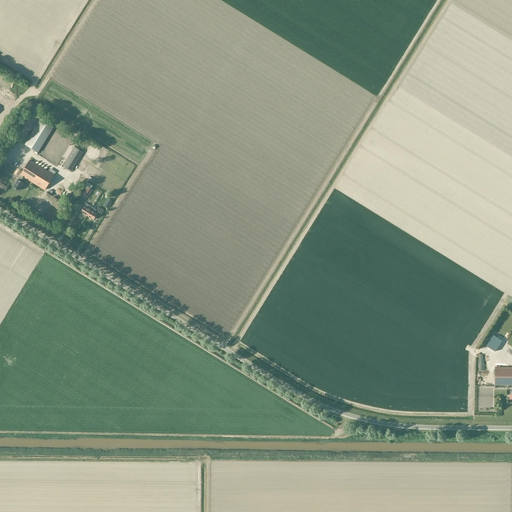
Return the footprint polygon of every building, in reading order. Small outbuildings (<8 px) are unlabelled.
[(38,153),(53,127),(40,119),(24,145),(38,153)] [(74,147),(63,166),(71,171),(83,153),(74,147)] [(44,190),(54,175),(29,160),(20,175),(21,176),(18,180),(17,180),(13,188),(18,191),(20,189),(23,183),(22,183),(25,178),(44,190)] [(92,191),(87,188),(83,195),(87,198),(92,191)] [(87,216),(92,207),(86,203),(84,206),(84,207),(80,212),(87,216)] [(98,208),(96,210),(92,207),(87,216),(93,220),(97,215),(100,217),(103,211),(98,208)] [(495,352),(501,341),(493,336),(486,346),(495,352)] [(511,367),(494,368),(494,385),(511,385),(511,367)]
